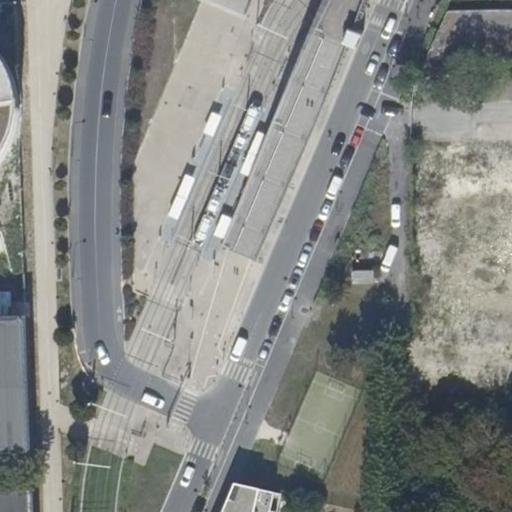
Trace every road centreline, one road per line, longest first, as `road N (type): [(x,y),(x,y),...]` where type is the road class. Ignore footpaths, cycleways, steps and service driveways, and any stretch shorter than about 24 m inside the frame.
road 1 (residential): [(115,0),(96,179),(103,358),(122,377),(217,418)]
road 2 (residential): [(391,0),(217,418)]
